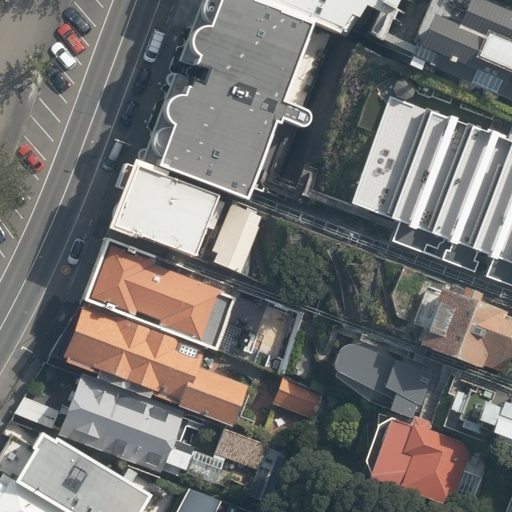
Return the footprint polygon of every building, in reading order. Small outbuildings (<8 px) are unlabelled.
[(165,120),(150,160),(240,195),(270,113),(296,122),(302,121),(304,116),(304,111),(302,107),(276,98),(304,20),(259,0),(210,0),(202,23),(198,23),(193,25),(188,27),(185,32),(183,39),(184,44),(188,49),(191,51),(188,62),(200,66),(195,79),(184,75),(178,92),(172,92),(164,94),(160,100),(158,105),(158,112),(161,117),(165,120)] [(259,0),(304,20),(330,31),(342,12),(349,15),(358,2),(387,16),(393,0),(259,0)] [(441,70),(511,99),(511,17),(469,0),(464,0),(455,23),(430,13),(415,49),(445,62),(441,70)] [(404,100),(412,96),(415,88),(411,81),(403,78),(395,82),(392,90),(396,98),(404,100)] [(511,142),(432,112),(394,214),(401,217),(393,238),(511,282),(511,142)] [(107,224),(187,254),(211,190),(131,160),(107,224)] [(211,261),(240,273),(264,213),(230,200),(209,251),(214,253),(211,261)] [(251,296),(112,238),(89,297),(230,352),(251,296)] [(511,308),(440,278),(415,337),(504,375),(511,355),(511,308)] [(230,352),(89,297),(67,359),(268,436),(291,376),(230,352)] [(182,413),(78,373),(56,433),(159,472),(163,462),(184,470),(193,446),(172,438),(182,413)] [(511,389),(498,383),(482,416),(501,425),(487,455),(511,466),(511,389)] [(23,397),(13,413),(51,429),(59,411),(23,397)] [(476,449),(394,417),(373,470),(456,503),(476,449)] [(30,448),(11,478),(68,511),(139,511),(138,511),(149,493),(52,436),(50,438),(37,430),(27,446),(30,448)] [(222,430),(213,455),(257,472),(267,447),(222,430)] [(267,447),(257,472),(248,497),(268,504),(287,455),(267,447)] [(68,511),(11,478),(1,473),(0,475),(0,511),(68,511)] [(219,511),(227,497),(195,482),(180,511),(219,511)]
